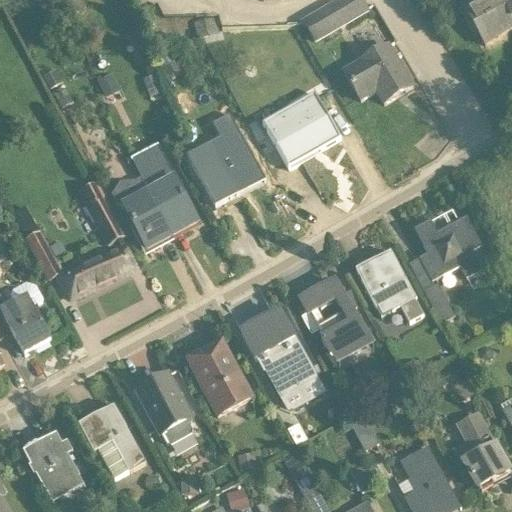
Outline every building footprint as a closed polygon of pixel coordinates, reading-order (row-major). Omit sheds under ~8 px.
[(320,41),(367,13),(359,0),(349,0),(305,27),(314,43),(315,44),(320,41)] [(482,46),(511,27),(511,7),(507,0),(494,0),(465,18),(482,46)] [(214,22),(193,28),(198,43),(218,38),(214,22)] [(413,91),(388,49),(360,66),(359,65),(343,74),(361,105),(376,96),(383,108),(413,91)] [(174,76),(170,69),(163,74),(167,81),(174,76)] [(103,97),(118,90),(111,78),(97,85),(103,97)] [(287,172),(339,143),(313,98),(262,128),(287,172)] [(216,211),(239,199),(236,194),(263,180),(236,131),(217,141),(224,156),(195,172),(216,211)] [(149,197),(172,241),(197,228),(174,184),(149,197)] [(172,241),(149,197),(146,198),(139,185),(136,187),(121,188),(113,200),(119,210),(124,211),(147,254),(172,241)] [(107,251),(126,241),(97,187),(78,197),(107,251)] [(49,285),(63,278),(40,235),(25,210),(13,217),(27,242),(26,242),(49,285)] [(481,249),(465,220),(436,237),(430,225),(413,235),(427,259),(418,263),(432,287),(459,271),(466,283),(483,274),(472,254),(481,249)] [(424,318),(415,303),(417,302),(391,255),(356,275),(382,322),(401,311),(410,326),(424,318)] [(71,304),(132,274),(122,256),(62,286),(71,304)] [(343,300),(335,285),(301,305),(308,318),(300,322),(310,340),(318,336),(322,344),(320,345),(328,360),(346,349),(350,356),(369,346),(351,314),(355,312),(347,297),(343,300)] [(25,360),(51,345),(34,314),(42,309),(43,303),(36,290),(26,287),(12,294),(9,300),(14,309),(11,311),(15,319),(8,323),(25,360)] [(441,328),(455,320),(438,288),(434,290),(424,296),(441,328)] [(274,321),(270,323),(269,321),(265,323),(266,325),(247,335),(246,334),(243,336),(241,337),(256,364),(259,362),(282,404),(317,384),(279,315),(275,318),(274,318),(273,319),(274,321)] [(240,380),(222,349),(190,367),(210,402),(208,403),(219,422),(254,402),(241,379),(240,380)] [(486,365),(490,363),(492,359),(490,355),(486,353),(482,355),(480,359),(482,364),(486,365)] [(423,377),(420,364),(406,367),(409,380),(423,377)] [(190,424),(166,381),(138,397),(162,440),(162,439),(167,449),(171,451),(192,439),(193,435),(189,428),(192,427),(191,424),(190,424)] [(478,396),(471,382),(454,391),(462,405),(478,396)] [(146,467),(114,410),(78,430),(94,456),(98,454),(114,484),(129,476),(130,477),(146,467)] [(348,423),(351,429),(362,423),(360,417),(348,423)] [(477,494),(508,476),(476,418),(455,429),(465,448),(454,454),(477,494)] [(364,422),(362,423),(351,429),(365,456),(379,448),(364,422)] [(301,435),(291,440),(297,450),(306,445),(301,435)] [(62,449),(56,438),(23,457),(46,499),(79,481),(67,459),(72,456),(67,446),(62,449)] [(410,511),(452,511),(459,509),(427,452),(401,466),(418,496),(405,502),(410,511)] [(256,472),(254,458),(237,461),(240,475),(256,472)] [(81,465),(73,469),(78,479),(87,475),(81,465)] [(309,511),(327,511),(303,469),(289,477),(309,511)] [(362,498),(375,491),(363,470),(350,476),(362,498)] [(197,498),(197,481),(181,481),(181,498),(197,498)] [(248,511),(243,492),(226,497),(230,511),(248,511)]
